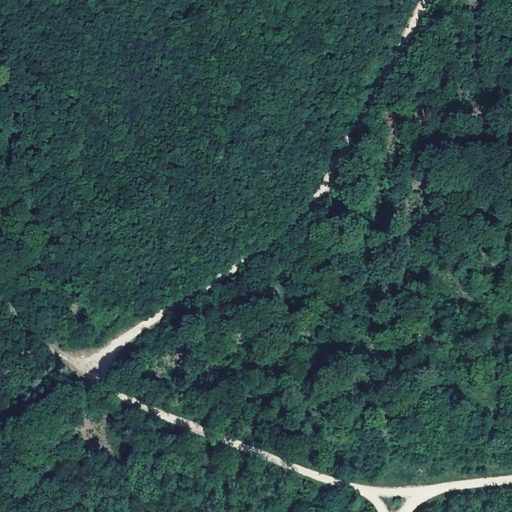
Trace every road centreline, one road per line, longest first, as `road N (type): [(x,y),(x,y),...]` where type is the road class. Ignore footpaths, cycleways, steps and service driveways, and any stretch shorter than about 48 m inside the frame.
road 1 (track): [(427,0),(303,223),(0,432)]
road 2 (track): [(350,484),(236,455),(125,398),(0,302)]
road 3 (track): [(52,346),(0,105)]
